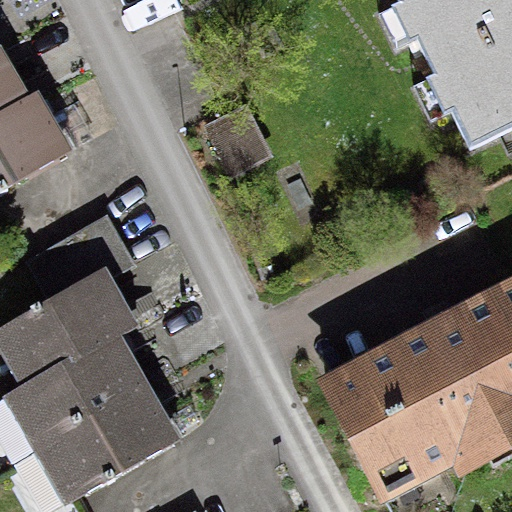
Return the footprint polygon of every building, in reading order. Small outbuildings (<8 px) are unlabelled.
[(511,0),(397,0),(470,150),(511,129),(511,0)] [(35,101),(27,106),(11,79),(0,59),(0,197),(7,193),(5,189),(65,154),(49,125),(35,101)] [(236,173),(264,159),(242,114),(214,127),(236,173)] [(44,255),(28,264),(54,309),(104,280),(105,282),(107,281),(133,266),(106,219),(96,225),(80,234),(68,241),(54,249),(44,255)] [(129,366),(114,339),(131,329),(119,307),(105,282),(104,280),(54,309),(43,315),(39,307),(31,311),(33,315),(0,333),(0,341),(27,388),(0,403),(0,441),(14,464),(40,511),(47,511),(105,482),(107,485),(115,481),(112,477),(173,443),(152,406),(143,390),(129,366)] [(511,292),(327,390),(382,494),(458,454),(465,469),(491,456),(486,445),(509,433),(511,437),(511,292)]
